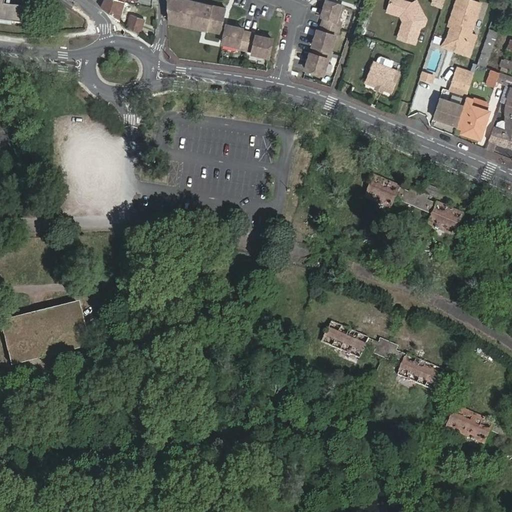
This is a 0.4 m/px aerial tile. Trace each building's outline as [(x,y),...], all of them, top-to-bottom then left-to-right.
[(0,0),(0,21),(22,24),(24,8),(4,5),(5,0),(0,0)] [(104,0),(101,8),(118,20),(123,1),(118,0),(104,0)] [(167,0),(168,22),(220,33),(225,8),(188,0),(167,0)] [(341,15),(344,0),(326,0),(324,12),(326,13),(323,26),(321,25),(317,42),(319,42),(317,49),(315,48),(311,64),(329,69),(332,53),(334,53),(336,45),(334,45),(338,30),(339,30),(343,16),(341,15)] [(425,16),(420,0),(415,2),(409,0),(394,0),(391,9),(402,14),(405,21),(399,37),(415,43),(425,16)] [(481,5),(468,0),(458,0),(442,45),(469,55),(476,36),(471,34),(481,5)] [(132,11),(127,26),(139,34),(144,15),(132,11)] [(242,26),(226,24),(223,43),(239,45),(239,46),(253,48),(252,51),(269,53),(272,35),(256,32),(256,31),(242,29),(242,26)] [(485,66),(496,32),(489,29),(477,64),(485,66)] [(511,39),(507,50),(511,51),(511,59),(511,61),(504,59),(502,66),(511,69),(511,39)] [(376,62),(368,82),(377,85),(376,87),(383,90),(384,88),(393,92),(400,73),(396,71),(399,64),(398,61),(384,55),(381,56),(378,63),(376,62)] [(511,78),(499,74),(499,72),(477,65),(474,73),(472,79),(494,87),(496,82),(511,87),(507,100),(508,100),(506,104),(511,106),(511,78)] [(472,79),(474,73),(459,68),(451,91),(467,96),(472,79)] [(431,80),(433,75),(421,71),(420,77),(431,80)] [(0,77),(0,115),(17,159),(30,154),(0,77)] [(451,133),(463,96),(447,91),(435,128),(451,133)] [(486,103),(467,96),(456,129),(479,136),(488,112),(484,111),(486,103)] [(499,102),(496,108),(504,111),(505,132),(490,127),(486,139),(508,147),(511,145),(511,106),(506,104),(499,102)] [(421,192),(374,171),(362,194),(382,202),(386,204),(391,194),(414,205),(421,192)] [(414,205),(428,212),(423,223),(426,224),(449,236),(462,211),(421,192),(414,205)] [(78,301),(0,320),(0,323),(10,365),(89,346),(78,301)] [(356,326),(333,315),(323,337),(347,348),(351,339),(371,347),(377,336),(356,326)] [(371,347),(388,355),(382,367),(407,380),(418,356),(397,346),(377,336),(371,347)] [(480,426),(459,416),(448,439),(470,450),(475,440),(494,450),(501,436),(480,426)] [(494,450),(509,459),(505,469),(511,472),(511,441),(501,436),(494,450)]
